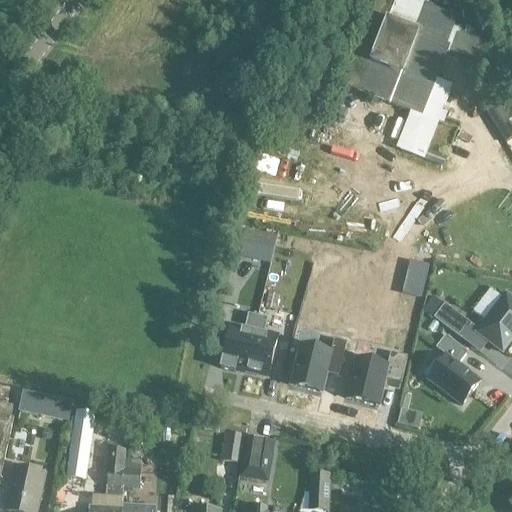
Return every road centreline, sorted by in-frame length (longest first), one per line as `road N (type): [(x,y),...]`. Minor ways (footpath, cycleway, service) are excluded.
road 1 (unclassified): [(472,460),(213,399)]
road 2 (tertiary): [(0,102),(76,0)]
